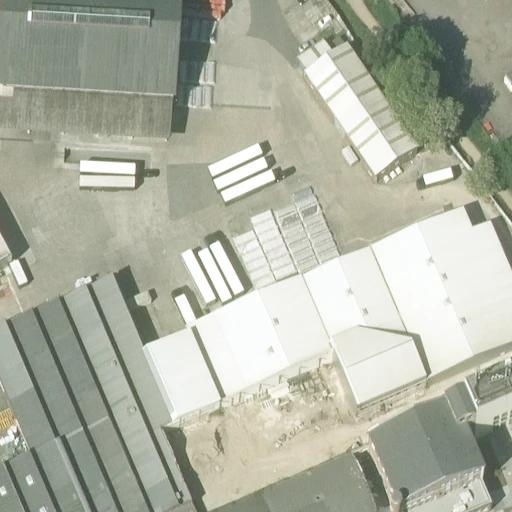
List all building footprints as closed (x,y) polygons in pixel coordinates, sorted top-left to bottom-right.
[(0,0),(0,100),(173,111),(180,0),(0,0)] [(338,43),(324,52),(331,62),(345,53),(338,43)] [(296,65),(305,80),(331,62),(324,52),(321,48),(296,65)] [(304,81),(374,186),(416,157),(345,53),(331,62),(305,80),(304,81)] [(173,111),(0,100),(0,131),(171,143),(173,111)] [(461,217),(302,286),(330,352),(355,342),(409,355),(430,346),(434,355),(428,358),(433,368),(418,375),(424,390),(511,353),(511,337),(470,240),(461,217)] [(484,234),(470,240),(511,337),(511,285),(498,254),(494,256),(484,234)] [(0,247),(0,273),(11,268),(0,247)] [(191,511),(183,492),(161,436),(217,413),(186,342),(146,360),(113,283),(0,332),(0,390),(30,460),(0,472),(0,511),(191,511)] [(327,353),(330,352),(302,286),(301,284),(209,323),(243,402),(332,364),(327,353)] [(217,413),(243,402),(209,323),(183,334),(186,342),(217,413)] [(327,353),(332,364),(355,419),(424,390),(418,375),(409,355),(355,342),(330,352),(327,353)] [(430,346),(409,355),(418,375),(433,368),(428,358),(434,355),(430,346)] [(488,511),(462,446),(511,425),(511,395),(510,392),(442,420),(441,422),(413,434),(411,434),(371,452),(370,451),(367,453),(368,455),(234,511),(488,511)]
